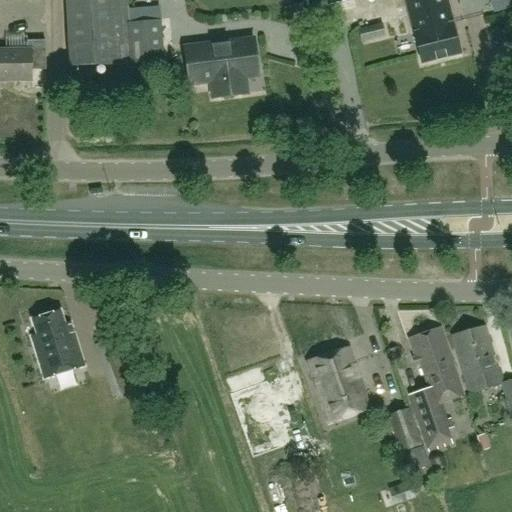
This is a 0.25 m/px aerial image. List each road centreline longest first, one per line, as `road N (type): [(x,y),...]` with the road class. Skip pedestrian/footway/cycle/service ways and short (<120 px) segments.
road 1 (unclassified): [(485,146),(188,169),(0,167)]
road 2 (unclassified): [(476,292),(0,272)]
road 3 (primary): [(511,204),(206,227)]
road 4 (primary): [(206,227),(511,237)]
road 5 (primary): [(206,227),(0,222)]
